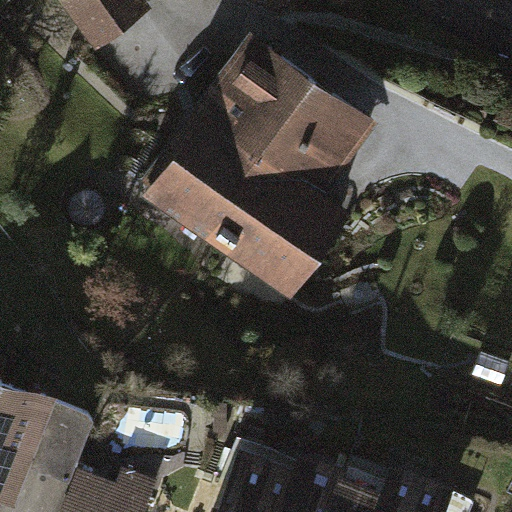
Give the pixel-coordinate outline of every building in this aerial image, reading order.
[(153,0),(53,0),(98,57),(160,8),(153,0)] [(146,200),(205,244),(327,79),(260,30),(201,110),(209,115),(146,200)] [(385,121),(327,79),(205,244),(289,305),(356,214),(330,195),(385,121)] [(0,377),(0,499),(20,507),(61,401),(0,377)] [(313,451),(304,475),(289,511),(375,511),(388,479),(313,451)] [(289,511),(304,475),(247,453),(224,511),(289,511)] [(397,456),(388,479),(375,511),(450,511),(462,481),(397,456)] [(123,486),(82,470),(65,511),(150,511),(161,487),(128,474),(123,486)]
